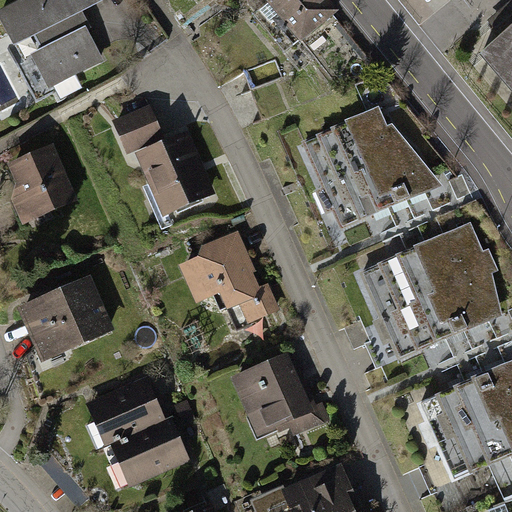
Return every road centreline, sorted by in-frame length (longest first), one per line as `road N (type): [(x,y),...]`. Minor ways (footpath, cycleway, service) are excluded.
road 1 (residential): [(185,51),(406,511)]
road 2 (tertiary): [(368,0),(511,188)]
